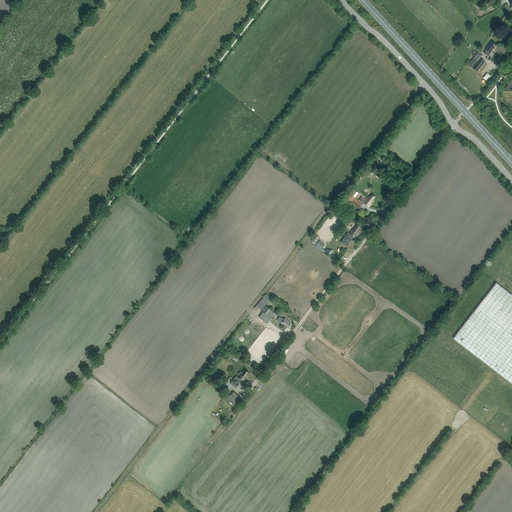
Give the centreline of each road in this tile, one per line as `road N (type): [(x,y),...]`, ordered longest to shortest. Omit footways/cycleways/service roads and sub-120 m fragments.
road 1 (unclassified): [(247,395),(453,124)]
road 2 (primary): [(511,163),(362,0)]
road 3 (unclassified): [(453,124),(341,0)]
